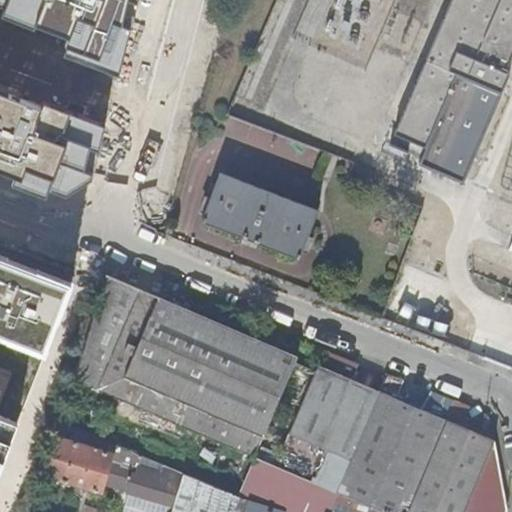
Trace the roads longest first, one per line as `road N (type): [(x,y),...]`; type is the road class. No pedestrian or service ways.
road 1 (unclassified): [(116,247),(477,382)]
road 2 (residential): [(116,247),(183,0)]
road 3 (residential): [(0,202),(116,247)]
